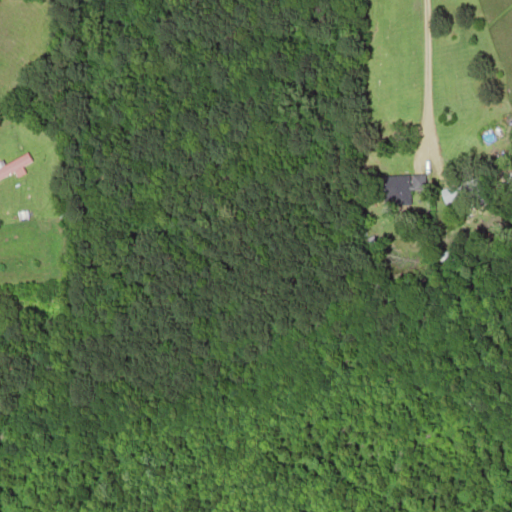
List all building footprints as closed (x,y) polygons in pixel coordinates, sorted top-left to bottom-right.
[(0,166),(25,152),(30,162),(0,178),(0,166)] [(411,174),(426,174),(427,190),(412,191),(411,174)] [(381,175),(408,175),(408,205),(382,205),(381,175)] [(439,190),(457,182),(463,196),(445,203),(439,190)] [(488,201),(461,213),(455,200),(483,188),(488,201)] [(14,211),(24,210),(25,217),(15,219),(14,211)] [(361,238),(370,235),(374,244),(364,248),(361,238)] [(432,253),(453,250),(454,260),(434,264),(432,253)]
